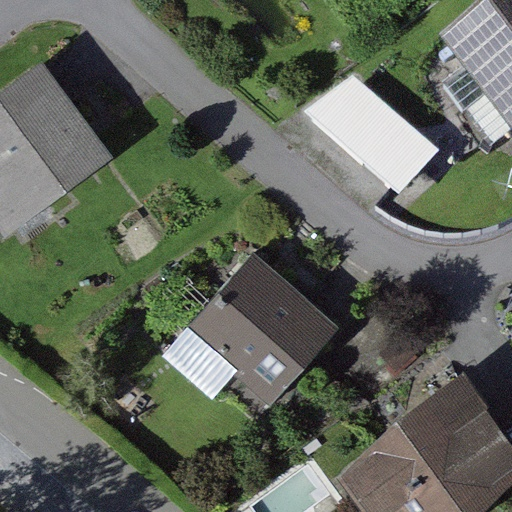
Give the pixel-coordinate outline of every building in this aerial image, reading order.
[(511,9),(437,64),(509,162),(511,159),(511,9)] [(312,122),(403,204),(445,158),(353,76),(312,122)] [(0,246),(2,249),(105,174),(34,77),(0,102),(0,246)] [(271,410),(330,339),(247,271),(188,342),(271,410)] [(346,511),(480,511),(511,489),(511,474),(458,402),(333,494),(346,511)]
